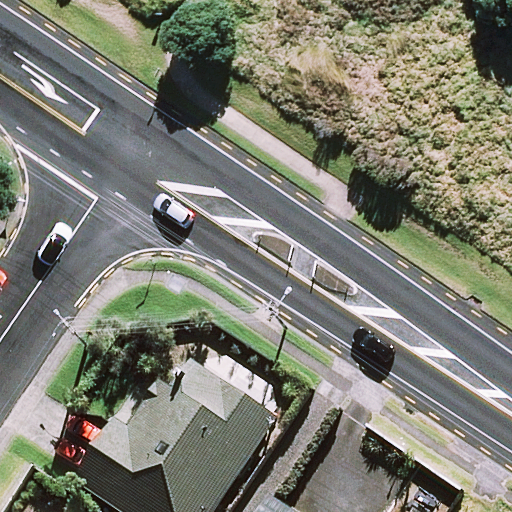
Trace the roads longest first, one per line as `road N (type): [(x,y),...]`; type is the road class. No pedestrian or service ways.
road 1 (secondary): [(123,160),(305,267),(511,407)]
road 2 (tertiary): [(0,345),(123,160)]
road 3 (secondary): [(0,76),(123,160)]
